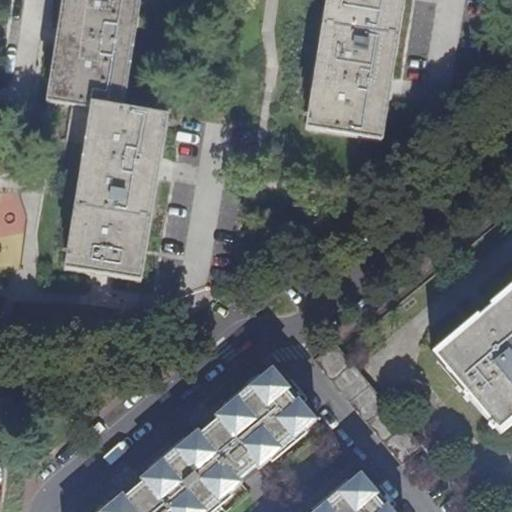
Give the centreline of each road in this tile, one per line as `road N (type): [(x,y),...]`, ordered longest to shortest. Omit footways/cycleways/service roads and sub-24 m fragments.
road 1 (residential): [(280,345),(262,330),(240,331),(45,490),(44,511)]
road 2 (residential): [(511,153),(280,345)]
road 3 (residential): [(418,511),(280,345)]
